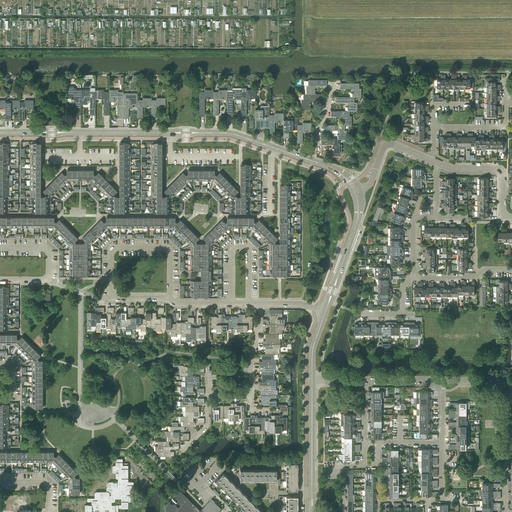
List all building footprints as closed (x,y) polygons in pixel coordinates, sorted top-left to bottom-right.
[(443,89),(443,75),(441,75),(441,79),(434,79),(434,87),(437,87),(437,89),(443,89)] [(465,75),(464,89),(470,89),(470,88),(473,88),(473,79),(467,79),(467,75),(465,75)] [(487,87),(501,87),(501,84),(496,84),(496,81),(499,81),(499,78),(485,78),(485,87),(487,87)] [(306,85),(306,94),(315,94),(315,85),(326,85),(326,80),(308,80),(308,85),(306,85)] [(352,88),(352,97),(354,97),(361,97),(361,88),(359,88),(359,83),(340,83),(340,88),(352,88)] [(67,86),(67,99),(72,99),(75,101),(76,106),(76,115),(81,115),(81,104),(81,89),(76,89),(73,86),(67,86)] [(81,89),(81,104),(88,104),(88,100),(89,100),(89,115),(95,115),(95,98),(95,91),(90,91),(90,89),(81,89)] [(109,101),(109,91),(104,91),(104,89),(95,89),(95,91),(95,98),(104,98),(104,115),(109,115),(109,101)] [(123,118),(123,99),(123,91),(118,91),(118,89),(109,89),(109,91),(109,101),(114,101),(114,98),(117,98),(118,118),(123,118)] [(213,99),(213,92),(213,90),(204,90),(204,92),(199,92),(199,115),(204,115),(204,99),(213,99)] [(213,92),(213,99),(213,115),(218,115),(218,99),(227,99),(227,92),(227,90),(218,90),(218,92),(213,92)] [(227,92),(227,99),(227,115),(232,115),(232,98),(241,98),(241,92),(241,90),(232,90),(232,92),(227,92)] [(241,92),(241,98),(241,115),(246,115),(246,98),(255,98),(255,90),(246,90),(246,92),(241,92)] [(321,94),(315,94),(306,94),(303,94),(304,99),(301,99),(302,108),(311,108),(310,99),(321,99),(321,94)] [(123,99),(123,118),(128,118),(128,106),(137,106),(137,99),(137,97),(128,97),(128,99),(123,99)] [(137,99),(137,106),(137,118),(142,118),(142,106),(151,106),(151,99),(151,97),(142,97),(142,99),(137,99)] [(151,99),(151,106),(151,118),(156,118),(156,106),(165,106),(165,97),(156,97),(156,99),(151,99)] [(347,102),(347,111),(349,111),(356,111),(356,102),(354,102),(354,97),(352,97),(336,97),(336,102),(347,102)] [(5,101),(5,109),(5,120),(10,120),(11,109),(19,109),(19,102),(19,99),(10,99),(10,102),(5,101)] [(19,102),(19,109),(19,120),(24,120),(25,109),(33,109),(33,100),(24,100),(24,102),(19,102)] [(269,127),(269,117),(269,115),(269,105),(260,105),(260,110),(255,110),(255,128),(260,128),(260,127),(269,127)] [(501,111),(501,108),(487,108),(487,117),(496,117),(496,111),(501,111)] [(342,116),(342,125),(344,125),(351,125),(351,116),(349,116),(349,111),(347,111),(331,111),(331,116),(342,116)] [(283,122),(283,120),(283,113),(274,113),(274,115),(269,115),(269,117),(269,127),(269,133),(274,133),(274,122),(283,122)] [(283,120),(283,122),(283,138),(288,138),(288,132),(288,126),(297,126),(297,124),(297,118),(288,118),(288,120),(283,120)] [(297,124),(297,126),(297,143),(302,143),(302,131),(311,131),(311,122),(302,122),(302,125),(297,124)] [(338,130),(337,139),(340,139),(347,139),(347,130),(344,130),(344,125),(342,125),(326,125),(326,130),(338,130)] [(340,144),(340,139),(337,139),(321,139),(321,144),(333,144),(333,153),(342,153),(342,144),(340,144)] [(412,177),(425,177),(425,174),(423,174),(423,168),(412,168),(412,177)] [(61,172),(57,176),(59,177),(65,183),(68,181),(65,174),(64,175),(63,173),(61,172)] [(94,174),(92,181),(94,183),(101,177),(102,176),(98,172),(97,173),(95,175),(94,174)] [(182,172),(179,176),(186,183),(189,181),(186,174),(185,175),(182,172)] [(215,174),(213,181),(215,183),(223,176),(219,172),(216,175),(215,174)] [(57,176),(54,179),(55,181),(61,187),(65,183),(59,177),(57,176)] [(101,177),(94,183),(98,187),(105,181),(106,180),(102,176),(101,177)] [(179,176),(175,179),(183,187),(186,183),(179,176)] [(223,176),(215,183),(219,187),(227,180),(223,176)] [(425,177),(412,177),(412,186),(423,187),(423,181),(425,181),(425,177)] [(54,179),(50,183),(51,184),(58,191),(61,187),(55,181),(54,179)] [(175,179),(171,183),(179,191),(183,187),(175,179)] [(105,181),(98,187),(102,191),(108,184),(110,183),(106,180),(105,181)] [(227,180),(219,187),(223,191),(231,183),(227,180)] [(50,183),(46,187),(48,188),(54,195),(58,191),(51,184),(50,183)] [(108,184),(102,191),(105,195),(112,188),(113,187),(110,183),(108,184)] [(171,183),(167,187),(175,195),(179,191),(171,183)] [(231,183),(223,191),(227,195),(234,187),(231,183)] [(400,195),(412,199),(413,196),(411,195),(413,190),(403,186),(400,195)] [(46,187),(42,191),(44,192),(45,194),(45,195),(51,197),(54,195),(48,188),(46,187)] [(112,188),(105,195),(108,197),(115,195),(114,194),(116,192),(117,191),(113,187),(112,188)] [(167,187),(163,191),(166,194),(166,195),(172,197),(175,195),(167,187)] [(234,187),(227,195),(229,197),(236,195),(235,194),(238,191),(234,187)] [(400,195),(397,204),(407,207),(409,202),(411,203),(412,199),(400,195)] [(397,204),(394,212),(406,216),(407,213),(405,212),(407,207),(397,204)] [(478,211),(478,216),(480,216),(482,216),(482,219),(491,219),(491,216),(492,216),(492,213),(488,213),(488,211),(478,211)] [(406,216),(394,212),(391,221),(401,224),(403,219),(405,219),(406,216)] [(55,221),(52,228),(55,230),(63,223),(59,219),(56,222),(55,221)] [(101,219),(97,223),(104,231),(107,228),(105,221),(104,222),(101,219)] [(176,221),(173,228),(176,231),(184,223),(180,219),(177,222),(176,221)] [(222,219),(218,223),(226,231),(228,228),(226,222),(225,222),(222,219)] [(255,222),(252,228),(255,231),(261,224),(262,223),(258,219),(257,220),(256,222),(255,222)] [(63,223),(55,230),(59,234),(66,227),(63,223)] [(97,223),(93,227),(101,234),(104,231),(97,223)] [(184,223),(176,231),(180,234),(187,227),(184,223)] [(218,223),(214,227),(222,234),(226,231),(218,223)] [(261,224),(255,231),(258,235),(265,228),(266,227),(262,223),(261,224)] [(66,227),(59,234),(62,238),(70,230),(66,227)] [(93,227),(89,230),(97,238),(101,234),(93,227)] [(187,227),(180,234),(183,238),(191,231),(187,227)] [(214,227),(210,230),(218,238),(222,234),(214,227)] [(265,228),(258,235),(262,238),(269,232),(270,231),(266,227),(265,228)] [(390,236),(403,236),(403,233),(401,233),(401,227),(390,227),(390,236)] [(70,230),(62,238),(66,242),(74,234),(70,230)] [(89,230),(85,234),(93,242),(97,238),(89,230)] [(210,230),(207,234),(214,242),(218,238),(210,230)] [(191,231),(183,238),(187,242),(195,234),(191,231)] [(269,232),(262,238),(266,242),(272,236),(274,234),(270,231),(269,232)] [(74,234),(66,242),(69,244),(75,242),(75,241),(78,238),(74,234)] [(85,234),(82,238),(84,241),(84,242),(91,245),(93,242),(85,234)] [(195,234),(187,242),(190,245),(196,242),(196,241),(199,238),(195,234)] [(207,234),(203,238),(204,239),(206,241),(205,242),(212,245),(214,242),(207,234)] [(272,236),(266,242),(269,245),(275,242),(275,241),(278,238),(274,234),(272,236)] [(390,236),(390,245),(401,245),(401,240),(403,240),(403,236),(390,236)] [(390,245),(390,254),(403,254),(403,251),(401,251),(401,245),(390,245)] [(403,254),(390,254),(390,263),(401,263),(401,258),(403,258),(403,254)] [(378,276),(391,276),(391,272),(389,272),(389,266),(378,266),(378,276)] [(378,276),(378,285),(389,285),(389,279),(391,279),(391,276),(378,276)] [(378,285),(378,294),(391,294),(391,290),(389,290),(389,285),(378,285)] [(391,294),(378,294),(378,303),(389,303),(389,297),(391,297),(391,294)] [(100,323),(100,317),(100,313),(104,313),(104,307),(95,307),(95,312),(86,312),(86,329),(95,329),(95,326),(95,323),(100,323)] [(107,317),(105,317),(105,328),(110,328),(110,331),(115,331),(115,326),(115,323),(110,323),(111,318),(111,313),(114,313),(114,307),(107,307),(107,313),(107,317)] [(115,326),(121,326),(121,312),(115,312),(115,318),(111,318),(110,323),(115,323),(115,326)] [(121,326),(125,326),(125,323),(130,323),(130,318),(126,318),(126,312),(121,312),(121,326)] [(145,326),(150,326),(150,312),(145,312),(145,318),(140,318),(140,323),(145,323),(145,326)] [(150,326),(155,326),(155,323),(161,323),(161,318),(156,318),(156,312),(150,312),(150,326)] [(267,323),(284,323),(284,318),(282,318),(282,313),(269,313),(269,316),(270,316),(270,320),(267,320),(267,323)] [(221,331),(221,314),(218,314),(218,317),(214,317),(214,316),(211,316),(211,329),(216,329),(216,331),(221,331)] [(221,314),(221,331),(227,331),(227,329),(231,329),(232,316),(228,316),(228,317),(224,317),(224,314),(221,314)] [(242,331),(242,314),(239,314),(239,317),(235,317),(235,316),(232,316),(231,329),(236,329),(236,331),(242,331)] [(242,314),(242,331),(247,331),(247,329),(252,329),(252,316),(248,316),(248,317),(245,317),(245,314),(242,314)] [(105,317),(100,317),(100,323),(95,323),(95,326),(95,329),(95,331),(100,331),(100,328),(105,328),(105,317)] [(135,328),(135,317),(130,317),(130,318),(130,323),(125,323),(125,326),(125,331),(130,331),(130,328),(135,328)] [(135,317),(135,328),(140,328),(140,331),(145,331),(145,326),(145,323),(140,323),(140,318),(140,317),(135,317)] [(165,328),(165,317),(161,317),(161,318),(161,323),(155,323),(155,326),(155,331),(161,331),(161,328),(165,328)] [(165,317),(165,328),(165,331),(170,331),(170,328),(175,328),(175,323),(171,323),(171,317),(165,317)] [(180,333),(181,322),(175,322),(175,323),(175,328),(170,328),(170,331),(170,336),(176,336),(176,333),(180,333)] [(181,322),(180,333),(180,336),(185,336),(186,333),(191,333),(191,328),(186,328),(186,322),(181,322)] [(354,335),(363,335),(363,324),(363,322),(360,322),(360,324),(354,324),(354,335)] [(363,335),(372,335),(372,322),(369,322),(369,324),(363,324),(363,335)] [(372,335),(381,335),(382,324),(376,324),(376,322),(372,322),(372,335)] [(381,335),(390,335),(390,322),(387,322),(387,324),(382,324),(381,335)] [(390,335),(399,335),(399,324),(394,324),(394,322),(390,322),(390,335)] [(399,335),(408,335),(408,322),(405,322),(405,324),(399,324),(399,335)] [(408,322),(408,335),(420,335),(420,327),(418,327),(418,324),(412,324),(412,322),(408,322)] [(284,323),(267,323),(267,326),(270,326),(270,330),(269,330),(269,333),(278,333),(282,333),(282,327),(284,327),(284,323)] [(196,327),(196,338),(201,338),(201,341),(206,341),(206,333),(206,326),(199,326),(199,327),(196,327)] [(196,338),(196,327),(191,327),(191,328),(191,333),(186,333),(185,336),(185,341),(191,341),(191,338),(196,338)] [(263,343),(280,344),(280,338),(278,338),(278,333),(269,333),(265,333),(265,337),(266,337),(266,340),(263,340),(263,343)] [(18,338),(15,345),(18,348),(25,340),(21,336),(20,337),(19,339),(18,338)] [(25,340),(18,348),(21,351),(29,344),(25,340)] [(280,344),(263,343),(263,347),(266,347),(266,350),(265,350),(265,353),(274,354),(278,354),(278,349),(280,349),(280,344)] [(29,344),(21,351),(25,355),(33,347),(29,344)] [(33,347),(25,355),(29,359),(37,351),(33,347)] [(37,351),(29,359),(32,362),(38,359),(38,358),(39,356),(41,355),(37,351)] [(259,364),(276,364),(276,358),(274,358),(274,354),(265,353),(261,354),(261,357),(262,357),(262,361),(259,361),(259,364)] [(276,364),(259,364),(259,367),(262,367),(262,371),(261,371),(261,375),(274,375),(274,369),(276,369),(276,364)] [(180,376),(185,376),(188,376),(188,371),(194,371),(198,371),(198,374),(204,374),(204,368),(198,368),(197,368),(195,367),(195,366),(194,366),(184,366),(183,365),(180,365),(180,376)] [(185,376),(185,381),(199,381),(199,376),(193,376),(193,371),(194,371),(188,371),(188,376),(185,376)] [(259,385),(276,385),(276,379),(274,379),(274,375),(261,375),(261,377),(262,377),(262,381),(259,381),(259,385)] [(185,381),(185,386),(188,386),(188,391),(193,391),(193,386),(199,386),(199,381),(185,381)] [(183,396),(194,396),(194,391),(193,391),(188,391),(188,386),(185,386),(180,385),(180,391),(183,391),(183,395),(183,396)] [(276,385),(259,385),(259,388),(261,388),(261,395),(274,395),(274,390),(276,390),(276,385)] [(276,400),(276,395),(274,395),(261,395),(261,398),(262,398),(262,401),(259,401),(259,405),(276,405),(276,400)] [(194,396),(183,396),(183,397),(183,401),(180,401),(180,406),(185,406),(188,406),(188,401),(193,401),(194,401),(194,396)] [(185,406),(185,411),(199,411),(199,406),(193,406),(193,401),(188,401),(188,406),(185,406)] [(223,418),(223,405),(220,405),(220,406),(216,406),(216,403),(213,403),(213,420),(218,420),(218,418),(223,418)] [(223,405),(223,418),(228,418),(228,420),(234,420),(234,403),(230,403),(230,406),(226,406),(226,405),(223,405)] [(234,403),(234,420),(239,420),(239,418),(244,418),(244,417),(244,405),(240,405),(240,406),(237,406),(237,403),(234,403)] [(185,411),(185,416),(188,416),(188,421),(193,421),(193,416),(199,416),(199,411),(185,411)] [(244,417),(244,418),(244,421),(244,430),(249,430),(249,432),(254,432),(254,415),(251,415),(251,418),(247,418),(247,417),(244,417)] [(254,415),(254,432),(259,432),(259,430),(264,430),(264,416),(261,416),(261,418),(257,418),(257,415),(254,415)] [(274,432),(274,415),(271,415),(271,418),(268,418),(268,416),(264,416),(264,430),(269,430),(269,432),(274,432)] [(274,415),(274,432),(280,432),(280,430),(287,430),(287,417),(283,417),(280,417),(280,415),(274,415)] [(183,426),(184,426),(194,426),(194,421),(193,421),(188,421),(188,416),(185,416),(180,416),(180,420),(183,420),(183,426)] [(184,426),(183,426),(177,426),(172,426),(170,426),(170,431),(173,431),(173,436),(178,436),(178,431),(184,431),(184,426)] [(179,436),(178,436),(173,436),(173,431),(170,431),(165,431),(165,441),(168,441),(169,441),(179,441),(179,436)] [(163,446),(169,446),(169,441),(168,441),(165,441),(158,441),(158,446),(155,446),(155,451),(158,451),(163,451),(163,446)] [(170,449),(179,449),(179,446),(172,446),(169,446),(163,446),(163,451),(158,451),(158,456),(174,456),(174,451),(170,451),(170,449)] [(55,456),(52,462),(55,465),(62,457),(58,453),(57,455),(56,456),(55,456)] [(353,456),(353,454),(344,454),(341,454),(341,455),(342,462),(350,462),(350,460),(360,460),(360,456),(353,456)] [(62,457),(55,465),(58,469),(66,461),(62,457)] [(111,511),(114,511),(117,511),(118,508),(128,508),(128,501),(133,501),(134,481),(128,481),(128,465),(122,465),(122,458),(115,458),(115,465),(114,465),(113,466),(112,467),(112,471),(115,471),(115,477),(116,477),(116,478),(117,479),(118,479),(118,482),(109,482),(108,483),(108,491),(96,492),(95,493),(95,500),(93,500),(92,500),(92,501),(91,504),(85,504),(84,511),(88,511),(91,511),(111,511)] [(66,461),(58,469),(62,472),(70,465),(66,461)] [(286,462),(286,472),(298,472),(298,470),(298,465),(298,462),(286,462)] [(70,465),(62,472),(66,476),(74,469),(70,465)] [(74,469),(66,476),(68,479),(75,476),(75,475),(76,474),(77,473),(74,469)] [(247,481),(249,481),(249,470),(240,470),(240,481),(242,481),(247,481)] [(256,481),(258,481),(258,470),(249,470),(249,481),(251,481),(256,481)] [(265,481),(267,481),(267,470),(258,470),(258,481),(260,481),(265,481)] [(267,470),(267,481),(269,481),(274,481),(276,481),(276,470),(267,470)] [(286,472),(286,481),(297,481),(297,479),(298,479),(298,474),(298,472),(286,472)] [(214,481),(221,487),(229,479),(228,478),(228,477),(224,474),(223,473),(214,481)] [(221,487),(227,494),(236,486),(234,484),(231,480),(231,481),(229,479),(221,487)] [(297,481),(286,481),(286,490),(297,490),(297,488),(298,488),(298,483),(297,483),(297,481)] [(227,494),(234,500),(242,492),(240,490),(241,490),(237,487),(236,486),(227,494)] [(187,497),(179,489),(164,503),(164,511),(201,511),(187,497)] [(234,500),(240,506),(248,498),(247,497),(243,493),(242,492),(234,500)] [(286,496),(286,505),(297,505),(297,503),(298,503),(298,498),(297,498),(297,496),(286,496)] [(240,506),(245,511),(247,511),(255,505),(253,503),(250,500),(248,498),(240,506)] [(217,511),(221,508),(211,499),(204,507),(209,511),(217,511)] [(416,508),(414,508),(413,511),(423,511),(423,507),(420,507),(420,503),(419,503),(416,503),(416,508)]
